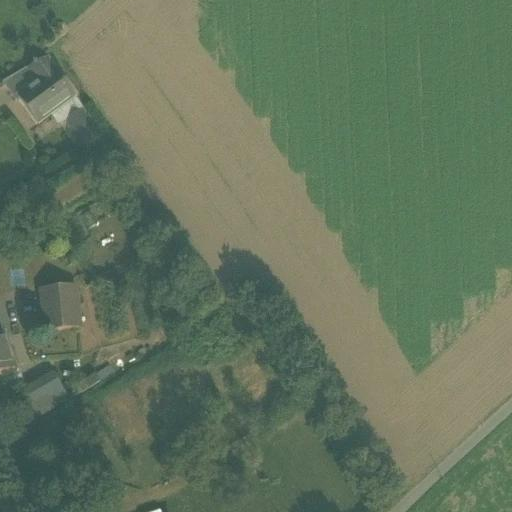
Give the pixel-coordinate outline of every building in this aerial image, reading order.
[(47,59),(21,74),(28,86),(15,94),(37,125),(38,126),(73,96),(47,59)] [(79,112),(65,122),(83,149),(97,139),(79,112)] [(75,287),(41,290),(45,333),(79,330),(75,287)] [(2,334),(0,334),(0,375),(14,371),(2,334)] [(53,374),(26,390),(42,418),(69,401),(53,374)] [(93,495),(55,511),(97,511),(100,511),(93,495)]
